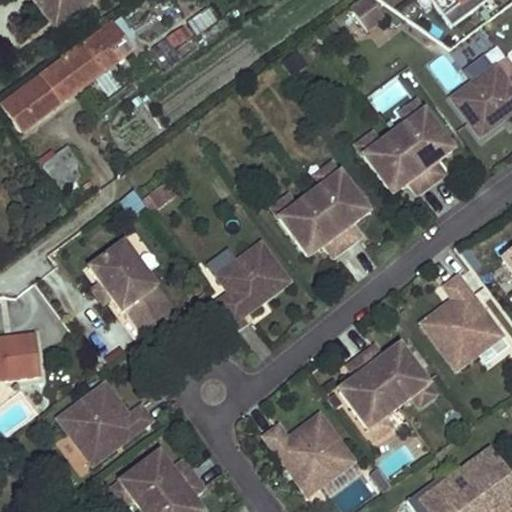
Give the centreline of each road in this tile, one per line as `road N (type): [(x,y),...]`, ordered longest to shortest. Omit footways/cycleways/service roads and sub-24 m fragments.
road 1 (residential): [(511,189),(267,380),(214,393),(208,421),(270,511)]
road 2 (unknown): [(0,248),(112,163)]
